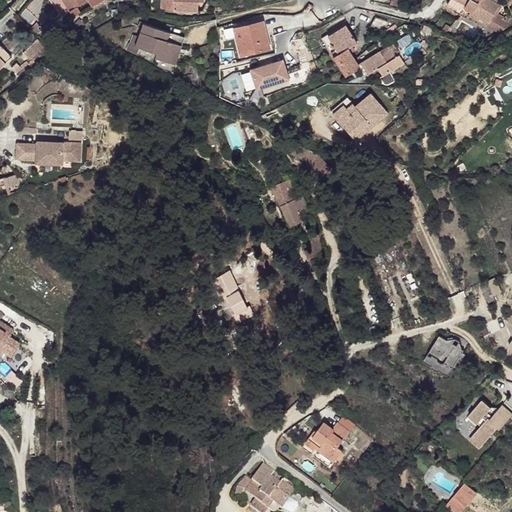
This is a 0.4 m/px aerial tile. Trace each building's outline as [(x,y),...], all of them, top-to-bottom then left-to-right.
[(80,0),(87,11),(94,6),(92,1),(94,0),(80,0)] [(174,0),(174,5),(186,7),(187,8),(210,10),(211,0),(215,1),(214,0),(174,0)] [(448,0),(446,4),(455,10),(453,13),(458,16),(463,8),(469,12),(468,14),(487,25),(493,16),(497,7),(486,0),(448,0)] [(505,23),(493,16),(487,25),(468,14),(467,16),(497,36),(505,23)] [(398,23),(379,18),(372,28),(384,35),(398,23)] [(263,19),(233,26),(241,56),(271,48),(263,19)] [(347,23),(326,33),(330,40),(336,52),(331,55),(341,76),(357,69),(356,66),(349,54),(346,49),(350,47),(357,44),(347,23)] [(140,25),(138,39),(146,40),(145,49),(158,51),(157,57),(173,59),(176,41),(162,39),(163,30),(140,25)] [(288,33),(289,37),(283,38),(285,46),(301,42),(299,30),(298,29),(288,31),(288,33)] [(183,34),(163,30),(162,39),(176,41),(173,59),(178,60),(183,34)] [(321,36),(325,43),(330,40),(326,33),(321,36)] [(134,38),(134,46),(139,47),(145,49),(146,40),(138,39),(134,38)] [(44,48),(37,41),(24,53),(31,61),(44,48)] [(1,45),(0,45),(0,57),(6,63),(12,57),(1,45)] [(130,46),(129,54),(130,54),(138,55),(139,47),(134,46),(130,46)] [(284,57),(249,68),(256,90),(291,80),(284,57)] [(380,57),(356,66),(357,69),(361,80),(375,75),(377,81),(402,71),(399,63),(395,65),(391,57),(382,60),(380,57)] [(264,96),(268,105),(298,91),(294,82),(264,96)] [(355,103),(348,95),(331,109),(356,140),(390,113),(371,90),(355,103)] [(264,96),(255,100),(258,109),(268,105),(264,96)] [(68,129),(68,140),(82,139),(82,129),(68,129)] [(316,149),(293,140),(288,152),(310,162),(316,149)] [(54,148),(33,147),(32,162),(53,163),(52,166),(79,167),(79,163),(80,146),(54,145),(54,148)] [(97,148),(80,146),(79,163),(96,164),(97,148)] [(287,180),(286,181),(292,201),(297,206),(295,200),(291,190),(287,180)] [(286,181),(271,187),(284,212),(293,208),(297,206),(292,201),(286,181)] [(304,196),(295,200),(297,206),(301,214),(310,210),(304,196)] [(297,206),(293,208),(300,221),(298,222),(301,231),(307,228),(301,214),(297,206)] [(300,221),(293,208),(284,212),(294,234),(301,231),(298,222),(300,221)] [(322,242),(313,246),(318,257),(326,253),(322,242)] [(313,246),(310,247),(318,265),(330,260),(326,253),(318,257),(313,246)] [(495,276),(486,278),(491,294),(500,290),(495,276)] [(486,280),(480,283),(483,292),(489,290),(486,280)] [(250,292),(239,290),(235,308),(246,311),(247,306),(250,292)] [(489,290),(483,292),(487,301),(493,299),(489,290)] [(271,297),(250,292),(247,306),(267,310),(269,304),(271,297)] [(0,345),(1,346),(14,326),(0,317),(0,316),(3,312),(0,310),(0,345)] [(450,343),(442,339),(431,360),(445,368),(449,367),(457,371),(467,352),(462,350),(464,345),(457,341),(450,343)] [(449,367),(445,368),(431,360),(428,365),(453,379),(457,371),(449,367)] [(492,406),(483,397),(468,413),(480,425),(472,432),(482,441),(497,425),(499,427),(511,414),(511,410),(508,407),(506,409),(501,405),(500,406),(495,412),(490,408),(492,406)] [(317,431),(310,441),(319,449),(320,447),(322,449),(321,450),(337,462),(344,453),(341,450),(353,433),(342,424),(337,429),(328,423),(320,433),(317,431)] [(319,449),(310,441),(307,444),(316,451),(319,449)] [(337,462),(321,450),(322,453),(335,464),(337,462)] [(262,463),(250,480),(261,488),(262,486),(273,493),(279,482),(270,475),(272,470),(262,463)] [(250,480),(244,476),(240,483),(241,482),(241,481),(242,481),(243,482),(243,483),(246,485),(244,489),(255,496),(261,488),(250,480)] [(294,488),(282,478),(279,482),(273,493),(262,486),(261,488),(255,496),(251,503),(262,511),(263,511),(273,503),(282,508),(294,488)] [(243,483),(240,483),(237,491),(244,493),(244,489),(246,485),(243,483)] [(476,493),(465,483),(453,496),(465,506),(476,493)] [(453,496),(446,503),(455,511),(459,511),(465,506),(453,496)]
